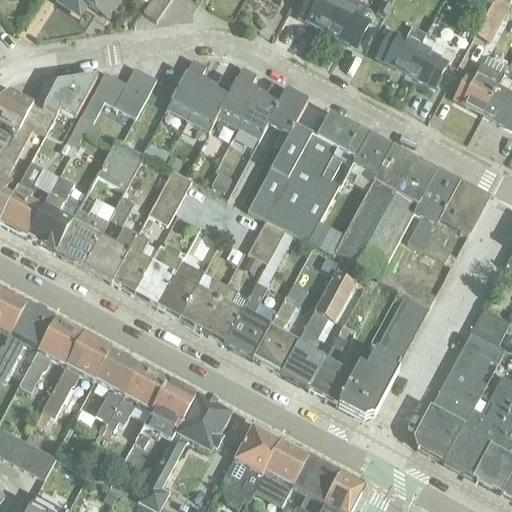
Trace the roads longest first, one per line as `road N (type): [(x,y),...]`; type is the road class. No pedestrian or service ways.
road 1 (unclassified): [(15,69),(227,44),(511,196)]
road 2 (tertiary): [(374,471),(0,267)]
road 3 (residential): [(511,203),(374,471)]
